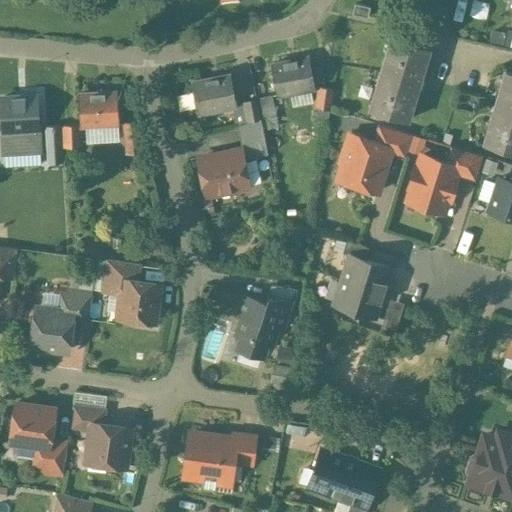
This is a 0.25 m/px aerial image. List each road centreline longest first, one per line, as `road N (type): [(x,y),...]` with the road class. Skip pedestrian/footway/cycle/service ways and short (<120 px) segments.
road 1 (residential): [(148,58),(192,282),(175,387)]
road 2 (residential): [(277,403),(439,458),(420,501)]
road 3 (residential): [(148,58),(291,25),(320,0)]
road 4 (residential): [(0,366),(175,387)]
road 5 (residential): [(0,43),(148,58)]
road 6 (residential): [(175,387),(146,511)]
